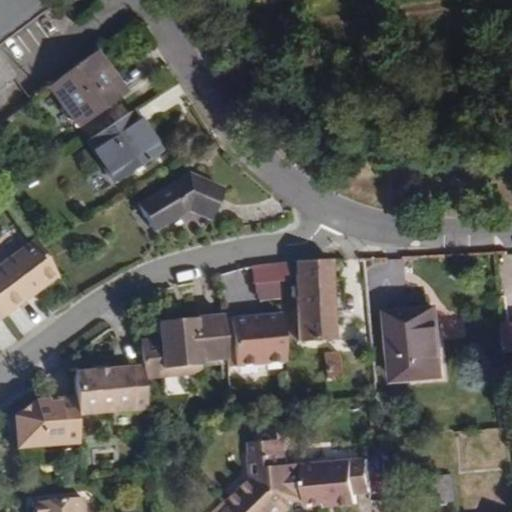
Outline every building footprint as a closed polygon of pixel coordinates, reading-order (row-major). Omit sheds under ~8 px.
[(0,0),(0,88),(16,77),(0,55),(0,40),(41,10),(33,0),(0,0)] [(127,96),(95,52),(48,87),(80,132),(127,96)] [(158,151),(133,113),(86,143),(113,183),(158,151)] [(218,208),(177,182),(132,209),(149,232),(181,214),(206,229),(218,208)] [(59,276),(35,240),(0,265),(0,310),(4,316),(28,298),(26,294),(38,285),(45,286),(59,276)] [(295,274),(296,288),(296,298),(297,315),(298,342),(335,340),(334,310),(333,294),(343,294),(342,280),(332,280),(331,260),(295,262),(295,274)] [(295,262),(280,264),(282,275),(295,274),(295,262)] [(282,275),(280,264),(251,268),(253,284),(282,282),(282,275)] [(45,286),(38,285),(26,294),(28,298),(45,286)] [(344,310),(343,294),(333,294),(334,310),(344,310)] [(436,340),(433,307),(388,312),(394,381),(444,377),(440,340),(436,340)] [(285,362),(281,315),(230,319),(234,367),(285,362)] [(224,320),(223,316),(196,319),(197,326),(179,327),(178,320),(158,322),(160,340),(140,342),(144,382),(201,377),(200,361),(227,358),(224,320)] [(179,327),(197,326),(196,319),(178,320),(179,327)] [(234,367),(230,319),(224,320),(227,358),(228,367),(234,367)] [(511,351),(511,323),(503,325),(506,352),(511,351)] [(325,380),(340,378),(336,350),(320,353),(325,380)] [(79,442),(75,398),(34,402),(12,416),(17,449),(63,445),(63,443),(79,442)] [(307,499),(303,465),(303,464),(287,465),(286,449),(275,440),(267,434),(261,442),(252,453),(250,454),(252,456),(263,465),(264,477),(256,480),(255,481),(231,505),(237,511),(284,511),(285,511),(288,511),(292,509),(291,501),(307,499)] [(286,449),(285,439),(275,440),(286,449)] [(252,453),(261,442),(251,443),(252,453)] [(263,465),(252,456),(255,481),(256,480),(264,477),(263,465)] [(303,465),(307,499),(307,504),(337,501),(337,506),(357,504),(357,494),(371,493),(368,460),(303,465)] [(73,511),(72,501),(22,505),(22,511),(73,511)]
